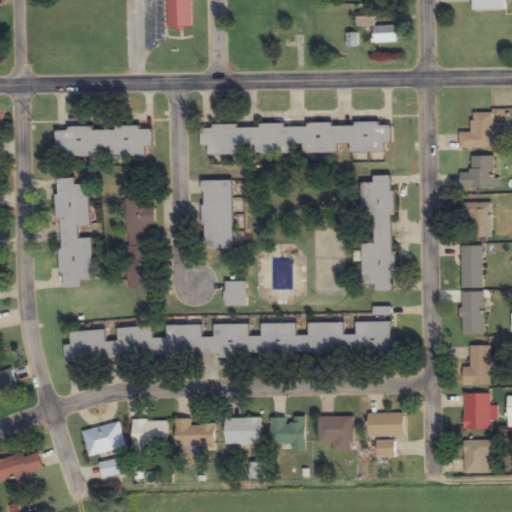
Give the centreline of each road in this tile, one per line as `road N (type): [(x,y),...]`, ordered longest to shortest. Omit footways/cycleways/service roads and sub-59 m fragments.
road 1 (tertiary): [(0,87),(511,78)]
road 2 (residential): [(72,482),(22,307),(15,0)]
road 3 (residential): [(434,470),(427,0)]
road 4 (residential): [(0,425),(123,388),(433,384)]
road 5 (residential): [(196,282),(180,251),(177,85)]
